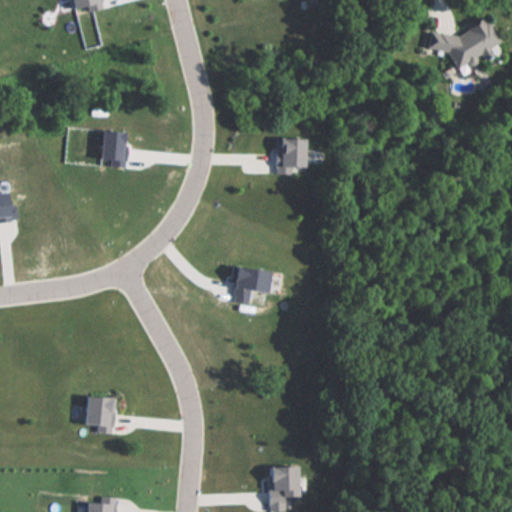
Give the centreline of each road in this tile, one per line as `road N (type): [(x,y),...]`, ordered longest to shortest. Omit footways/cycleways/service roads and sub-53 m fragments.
road 1 (residential): [(0,293),(122,268),(160,242),(182,214),(198,184),(203,107),(176,0)]
road 2 (residential): [(122,268),(192,396),(187,511)]
